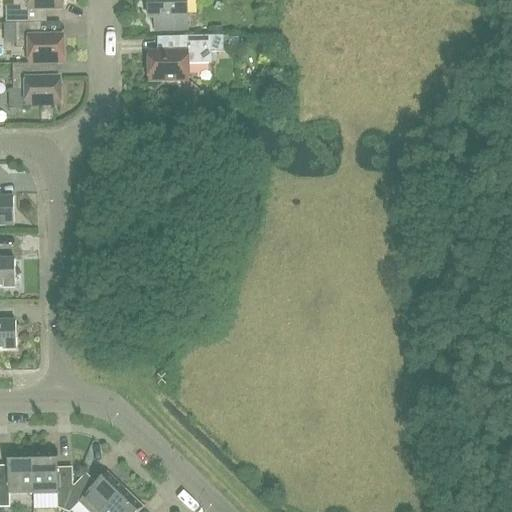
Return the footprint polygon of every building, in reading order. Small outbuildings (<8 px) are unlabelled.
[(12,0),(13,6),(5,6),(5,24),(15,24),(41,23),(40,10),(63,9),(62,0),(12,0)] [(148,0),(149,19),(155,18),(155,30),(187,30),(186,0),(148,0)] [(12,64),(64,64),(63,37),(41,37),(41,23),(15,24),(16,49),(29,49),(29,64),(12,64)] [(223,36),(211,37),(179,37),(179,53),(149,54),(150,82),(188,81),(187,65),(211,64),(211,53),(223,52),(223,36)] [(64,64),(12,64),(13,91),(26,91),(26,106),(60,106),(60,79),(38,79),(37,64),(64,64)] [(0,226),(14,226),(14,198),(0,198),(0,226)] [(0,288),(15,288),(15,260),(0,259),(0,288)] [(0,350),(16,350),(16,322),(0,321),(0,350)] [(33,494),(32,454),(8,454),(9,491),(0,491),(0,508),(10,508),(10,494),(33,494)] [(58,509),(64,511),(72,490),(58,491),(57,454),(32,454),(33,494),(57,493),(57,494),(58,509)] [(68,511),(70,511),(79,503),(80,503),(89,511),(104,511),(125,491),(107,474),(82,500),(72,490),(64,511),(68,511)] [(138,511),(142,508),(125,491),(104,511),(138,511)]
